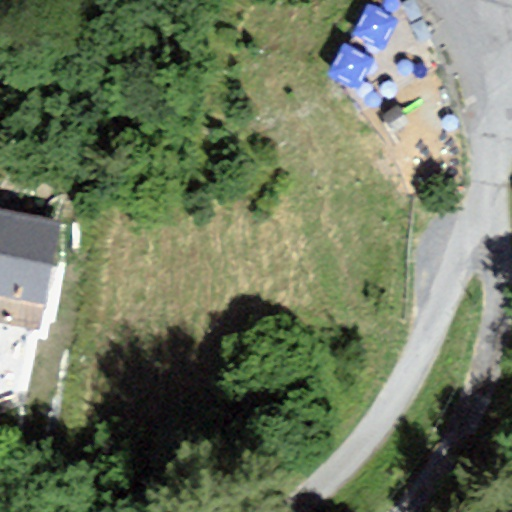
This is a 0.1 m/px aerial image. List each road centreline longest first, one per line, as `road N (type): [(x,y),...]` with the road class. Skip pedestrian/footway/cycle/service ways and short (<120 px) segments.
road 1 (unclassified): [(493,108),(471,220),(416,362),(376,428),(294,511)]
road 2 (unclassified): [(439,0),(493,108)]
